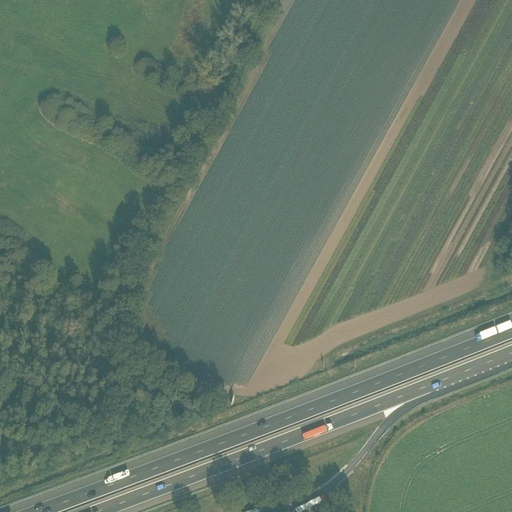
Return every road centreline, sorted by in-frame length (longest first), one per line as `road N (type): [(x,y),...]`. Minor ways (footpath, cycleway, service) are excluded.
road 1 (track): [(271,0),(144,260),(116,453),(0,497)]
road 2 (motorway): [(511,330),(36,511)]
road 3 (motorway): [(96,511),(439,382)]
